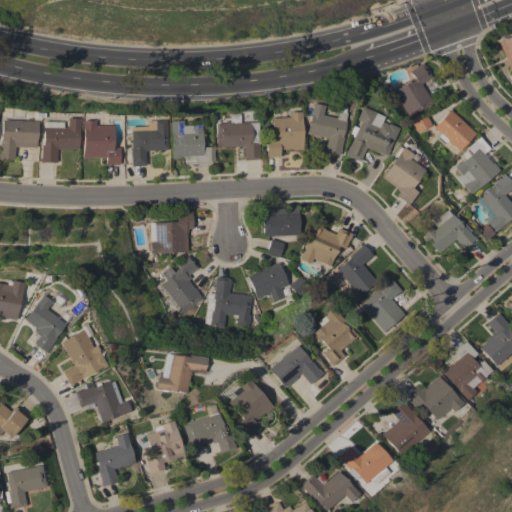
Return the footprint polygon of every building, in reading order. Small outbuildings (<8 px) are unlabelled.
[(511,75),(498,42),(511,35),(511,75)] [(392,91),(413,78),(408,71),(422,63),(431,77),(420,84),(432,103),(409,118),(392,91)] [(311,103),(323,106),(321,115),(335,118),(337,111),(345,113),(344,120),(345,120),(341,137),(343,137),(339,155),(323,151),(326,138),(305,133),(311,103)] [(365,147),(359,161),(344,155),(352,137),(347,135),(353,121),(354,121),(361,107),(382,117),(380,122),(387,125),(387,124),(397,128),(385,156),(365,147)] [(475,133),(458,151),(447,141),(444,144),(437,138),(438,137),(438,136),(440,134),(433,127),(449,110),(475,133)] [(302,149),(291,150),(291,149),(278,150),(279,157),(265,157),(264,143),(271,143),(270,118),(288,117),(288,112),(300,111),(302,149)] [(418,133),(410,121),(423,112),(431,125),(418,133)] [(224,123),(228,123),(228,114),(238,114),(238,123),(256,122),(258,153),(258,160),(243,160),(242,147),(215,148),(214,124),(224,123)] [(77,149),(55,149),(55,163),(39,163),(39,157),(40,145),(41,145),(42,128),(43,128),(43,121),(61,122),(61,127),(66,127),(66,118),(78,118),(77,149)] [(0,119),(36,122),(34,148),(14,147),(13,160),(8,160),(8,159),(1,158),(1,159),(0,159),(0,119)] [(165,120),(166,143),(167,143),(167,150),(144,151),(144,166),(130,166),(129,149),(130,149),(129,127),(145,126),(145,121),(165,120)] [(81,121),(94,121),(94,126),(112,126),(112,148),(118,148),(119,164),(105,165),(105,157),(92,158),(92,159),(81,159),(81,121)] [(201,147),(208,147),(209,163),(179,165),(179,158),(171,158),(169,121),(181,121),(181,126),(200,125),(201,147)] [(489,148),(482,154),(492,164),(493,163),(499,170),(471,195),(456,179),(461,175),(454,168),(471,153),(466,148),(478,137),(489,148)] [(401,147),(411,155),(408,159),(423,170),(411,188),(417,192),(407,205),(394,196),(397,192),(395,190),(396,189),(380,177),(401,147)] [(511,205),(511,217),(494,232),(487,223),(494,217),(478,198),(491,187),(490,186),(500,177),(499,177),(503,174),(511,184),(511,186),(503,195),(511,205)] [(297,208),(298,235),(261,236),(260,209),(297,208)] [(463,251),(453,239),(437,254),(417,231),(426,223),(432,230),(436,227),(431,222),(446,210),(461,228),(463,227),(471,236),(472,236),(476,240),(463,251)] [(186,252),(150,254),(148,223),(175,221),(175,214),(191,213),(191,229),(186,229),(187,232),(185,232),(186,252)] [(351,234),(348,240),(344,249),(337,246),(332,259),(329,266),(312,259),(310,264),(298,259),(313,224),(324,229),(324,230),(334,234),(337,228),(351,234)] [(494,234),(485,242),(479,235),(482,232),(479,229),(485,224),(494,234)] [(282,244),(278,257),(265,252),(269,239),(282,244)] [(335,269),(349,257),(348,256),(361,244),(371,256),(361,264),(376,282),(358,296),(335,269)] [(202,298),(196,303),(195,302),(182,313),(160,284),(174,273),(173,272),(178,268),(175,265),(183,259),(182,258),(186,254),(197,267),(187,275),(190,278),(187,280),(202,298)] [(287,285),(280,289),(283,297),(272,302),(268,294),(264,296),(264,295),(255,299),(245,276),(278,262),(287,285)] [(242,294),(242,295),(251,296),(250,301),(249,301),(248,315),(250,315),(249,323),(247,322),(247,326),(235,325),(236,315),(224,314),(223,328),(210,327),(211,311),(212,311),(214,299),(213,299),(214,284),(213,284),(213,278),(216,278),(216,277),(227,278),(227,279),(229,279),(228,293),(242,294)] [(288,285),(297,278),(306,290),(297,297),(288,285)] [(389,278),(399,290),(390,299),(403,314),(382,332),(363,310),(366,308),(364,306),(365,304),(362,301),(389,278)] [(0,317),(0,283),(9,285),(10,280),(23,283),(15,321),(0,317)] [(54,337),(55,338),(45,352),(33,343),(40,334),(34,329),(35,328),(23,319),(35,303),(35,302),(41,294),(51,302),(45,309),(56,318),(62,310),(69,315),(54,337)] [(511,316),(503,307),(511,299),(511,298),(511,297),(511,316)] [(353,333),(353,332),(356,335),(338,351),(343,356),(331,365),(320,353),(326,348),(318,339),(316,341),(312,337),(314,335),(311,332),(318,326),(315,322),(331,308),(353,333)] [(496,313),(500,317),(500,318),(506,325),(504,327),(511,335),(511,349),(493,366),(477,348),(483,342),(482,341),(492,332),(484,323),(496,313)] [(93,345),(96,350),(96,351),(103,364),(94,369),(95,371),(90,374),(89,373),(74,382),(75,382),(69,386),(61,372),(72,365),(60,344),(60,343),(59,342),(79,330),(84,338),(85,337),(89,343),(88,344),(90,347),(93,345)] [(439,371),(446,365),(447,366),(457,357),(452,351),(463,341),(474,353),(469,358),(472,362),(475,360),(477,362),(479,360),(488,370),(469,387),(473,391),(463,400),(439,371)] [(295,345),(316,369),(320,373),(308,384),(299,373),(294,377),(295,377),(285,386),(284,385),(282,387),(267,369),(295,345)] [(202,373),(189,371),(186,392),(167,389),(167,390),(156,389),(156,383),(157,376),(167,378),(170,354),(180,355),(180,354),(205,357),(202,373)] [(459,403),(450,411),(447,408),(433,420),(418,403),(413,407),(408,402),(407,402),(402,396),(414,386),(418,389),(419,388),(420,389),(435,376),(459,403)] [(272,407),(264,414),(263,413),(253,421),(258,427),(247,436),(236,423),(241,419),(227,402),(234,396),(231,392),(246,378),(272,407)] [(117,416),(117,415),(100,422),(93,402),(79,408),(73,392),(78,390),(78,391),(93,385),(94,386),(107,381),(116,404),(125,400),(129,412),(117,416)] [(397,455),(379,434),(395,420),(387,410),(400,400),(425,431),(397,455)] [(0,403),(10,412),(14,407),(28,417),(16,432),(15,432),(10,438),(2,432),(0,434),(0,403)] [(206,416),(203,407),(212,404),(215,413),(216,413),(220,424),(221,424),(225,436),(229,435),(231,443),(232,443),(234,448),(218,453),(215,442),(211,443),(210,440),(188,446),(186,439),(182,423),(206,416)] [(183,455),(162,462),(164,469),(149,473),(144,455),(150,453),(144,435),(162,429),(160,424),(172,420),(183,455)] [(114,436),(115,436),(125,433),(133,463),(112,469),(116,482),(101,487),(96,469),(98,469),(93,452),(116,446),(114,436)] [(386,472),(371,485),(367,480),(363,483),(357,477),(353,480),(345,471),(347,469),(341,462),(340,462),(335,457),(348,446),(357,456),(372,442),(389,461),(382,467),(386,472)] [(40,465),(43,482),(44,481),(45,486),(36,488),(36,489),(23,492),(26,505),(23,506),(23,507),(12,509),(12,508),(10,508),(9,503),(6,503),(4,492),(9,491),(5,472),(40,465)] [(357,494),(348,502),(341,495),(323,511),(312,498),(310,499),(298,485),(310,474),(320,486),(336,471),(357,494)] [(276,501),(280,509),(287,506),(289,510),(303,502),(308,511),(263,511),(262,509),(276,501)]
